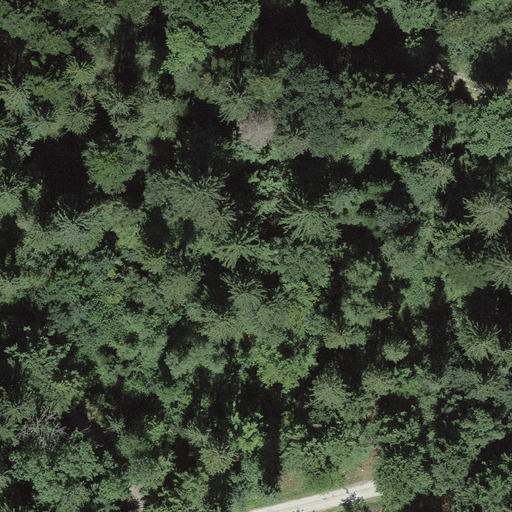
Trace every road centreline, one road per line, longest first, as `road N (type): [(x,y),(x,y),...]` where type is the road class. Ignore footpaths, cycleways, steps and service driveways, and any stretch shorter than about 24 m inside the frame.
road 1 (track): [(511,112),(204,0)]
road 2 (track): [(511,401),(293,459)]
road 3 (track): [(0,410),(69,423),(126,511)]
road 4 (track): [(177,511),(293,459)]
